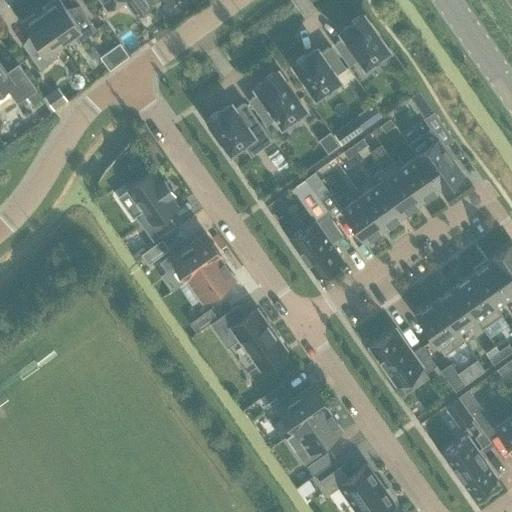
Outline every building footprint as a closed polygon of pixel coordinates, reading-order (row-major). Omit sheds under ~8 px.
[(47,7),(41,11),(63,41),(73,34),(78,42),(96,29),(80,6),(70,13),(60,0),(52,0),(45,5),(47,7)] [(101,0),(107,8),(118,0),(127,0),(137,14),(153,3),(150,0),(101,0)] [(53,48),(63,41),(41,11),(36,15),(34,13),(22,22),(34,39),(24,45),(40,68),(58,56),(53,48)] [(345,36),(334,43),(349,64),(359,56),(365,64),(387,48),(362,13),(348,22),(350,24),(341,30),(345,36)] [(126,35),(107,50),(117,63),(136,48),(126,35)] [(307,54),(306,52),(292,61),(315,94),(338,78),(335,74),(345,67),(331,46),(320,53),(316,48),(307,54)] [(0,90),(6,86),(17,102),(36,88),(18,63),(6,71),(0,62),(0,90)] [(276,115),(282,123),(304,107),(276,68),(263,78),(264,80),(255,86),(260,92),(249,99),(266,123),(276,115)] [(44,95),(54,109),(67,100),(66,98),(58,86),(44,95)] [(424,117),(434,110),(419,89),(410,96),(424,117)] [(221,107),(207,117),(230,150),(252,134),(261,147),(272,140),(259,122),(245,101),(234,109),(231,103),(222,109),(221,107)] [(356,117),(335,131),(343,143),(364,128),(356,117)] [(380,124),(385,131),(395,124),(390,117),(380,124)] [(429,145),(415,154),(440,189),(463,172),(438,138),(432,128),(422,135),(429,145)] [(357,150),(367,143),(363,137),(353,144),(357,150)] [(343,150),(348,157),(357,150),(353,144),(343,150)] [(391,160),(415,194),(420,201),(439,188),(440,189),(415,154),(416,155),(415,155),(399,167),(393,159),(391,160)] [(373,174),(378,181),(402,215),(415,205),(420,201),(415,194),(391,160),(373,174)] [(128,189),(119,195),(134,216),(136,215),(153,239),(175,224),(166,212),(177,205),(169,193),(173,191),(164,179),(161,181),(153,170),(127,188),(128,189)] [(329,191),(315,171),(305,177),(320,198),(329,191)] [(383,228),(402,215),(378,181),(360,195),(383,228)] [(383,228),(360,195),(341,208),(365,241),(383,228)] [(289,237),(316,275),(342,257),(331,242),(343,234),(327,211),(315,219),(289,237)] [(171,257),(186,279),(221,255),(205,233),(171,257)] [(148,263),(169,248),(162,238),(146,249),(141,253),(148,263)] [(511,243),(490,259),(511,290),(511,243)] [(143,246),(132,254),(135,257),(141,253),(146,249),(143,246)] [(221,255),(186,279),(187,280),(188,280),(202,299),(235,276),(221,256),(222,256),(221,255)] [(511,290),(490,259),(489,259),(490,260),(471,273),(500,314),(502,313),(496,305),(511,294),(511,290)] [(500,314),(471,273),(453,286),(476,320),(482,327),(500,314)] [(453,286),(434,300),(463,341),(465,339),(459,332),(476,320),(453,286)] [(444,354),(463,341),(434,300),(415,313),(444,354)] [(211,322),(227,345),(239,337),(259,366),(286,348),(275,332),(268,322),(268,323),(257,307),(245,315),(237,304),(211,322)] [(196,331),(217,317),(210,307),(189,322),(196,331)] [(395,327),(369,345),(396,383),(398,382),(405,392),(428,376),(425,372),(436,364),(422,345),(413,351),(395,327)] [(503,356),(511,349),(511,347),(508,343),(499,350),(503,356)] [(489,357),(493,363),(503,356),(499,350),(489,357)] [(511,368),(507,361),(497,368),(501,375),(511,368)] [(450,362),(440,369),(455,390),(465,383),(450,362)] [(267,407),(288,392),(281,382),(260,397),(267,407)] [(294,431),(295,431),(328,408),(328,407),(312,384),(278,408),(294,431)] [(469,388),(459,395),(474,416),(483,409),(469,388)] [(446,405),(460,425),(471,417),(458,397),(446,405)] [(302,442),(294,448),(304,464),(320,453),(315,446),(342,427),(328,408),(295,431),(302,442)] [(511,449),(511,413),(495,425),(511,449)] [(483,431),(475,437),(482,448),(490,441),(483,431)] [(467,434),(442,452),(471,493),(496,475),(467,434)] [(317,457),(307,464),(314,474),(324,467),(335,459),(328,449),(317,457)] [(338,485),(357,511),(380,511),(395,502),(393,500),(394,495),(388,488),(384,487),(367,463),(347,477),(340,466),(319,480),(328,493),(338,485)]
